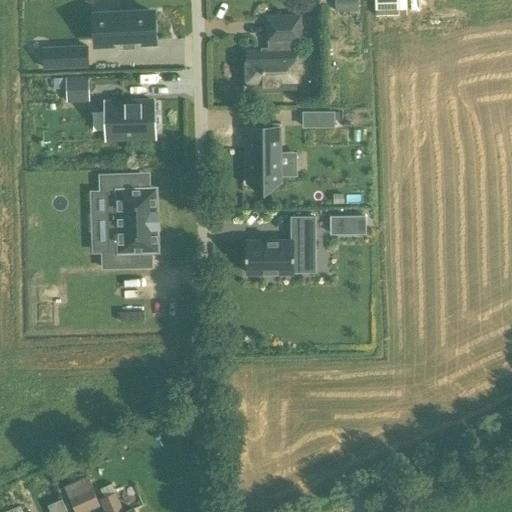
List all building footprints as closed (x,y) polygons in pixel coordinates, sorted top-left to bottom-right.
[(334,0),(335,12),(358,11),(357,0),(334,0)] [(374,0),(375,16),(398,15),(398,0),(374,0)] [(134,48),(134,43),(155,42),(153,12),(109,14),(93,15),(95,45),(122,43),(123,48),(134,48)] [(291,52),(290,40),(299,40),(298,17),(266,18),(267,40),(269,40),(269,52),(246,53),(247,89),(295,88),(294,52),(291,52)] [(44,69),(89,67),(88,45),(43,47),(44,69)] [(88,76),(66,77),(66,90),(88,89),(88,76)] [(64,78),(53,78),(53,88),(64,88),(64,78)] [(104,99),(105,141),(156,140),(155,98),(104,99)] [(302,111),(302,127),(334,127),(334,111),(302,111)] [(265,127),(246,127),(247,184),(281,184),(281,123),(265,123),(265,127)] [(139,172),(98,173),(99,190),(106,190),(109,253),(101,253),(102,269),(142,267),(141,253),(152,253),(160,253),(159,230),(161,230),(160,210),(159,210),(158,186),(150,186),(140,186),(139,172)] [(348,215),(329,216),(330,233),(348,233),(348,215)] [(290,239),(246,239),(246,276),(294,276),(294,272),(316,272),(315,216),(290,216),(290,239)] [(75,511),(84,511),(100,504),(87,476),(64,487),(75,511)] [(127,511),(123,511),(115,493),(111,484),(100,488),(104,498),(101,499),(106,511),(133,511),(133,510),(127,511)]
